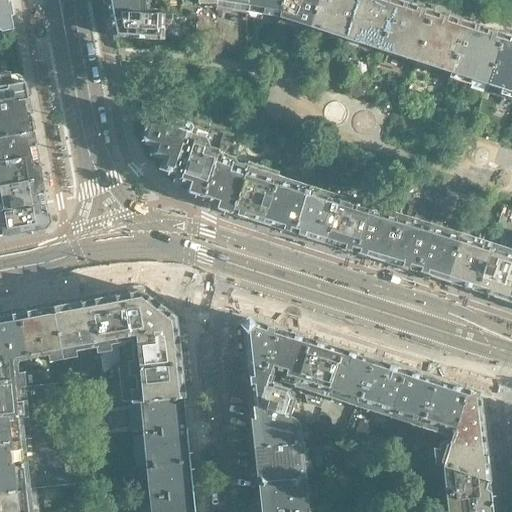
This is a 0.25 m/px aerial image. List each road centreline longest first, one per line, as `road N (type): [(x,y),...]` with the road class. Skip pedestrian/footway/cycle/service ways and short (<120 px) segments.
road 1 (tertiary): [(511,336),(486,318),(211,228),(142,226)]
road 2 (tertiary): [(225,292),(508,380)]
road 3 (tertiary): [(142,226),(87,153),(58,0)]
road 4 (tertiary): [(0,290),(141,274),(225,292)]
road 5 (residential): [(225,292),(213,355),(229,511)]
road 6 (tertiary): [(142,226),(70,250),(0,261)]
